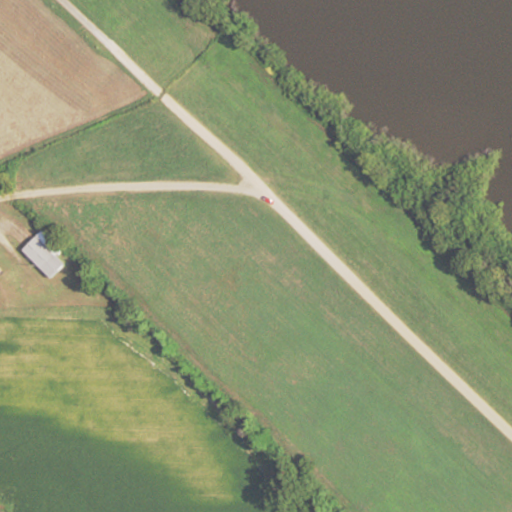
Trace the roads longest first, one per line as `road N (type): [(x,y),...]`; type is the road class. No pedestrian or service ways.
road 1 (residential): [(511,431),(59,0)]
road 2 (residential): [(124,193),(401,414),(481,511)]
road 3 (residential): [(0,204),(258,185)]
